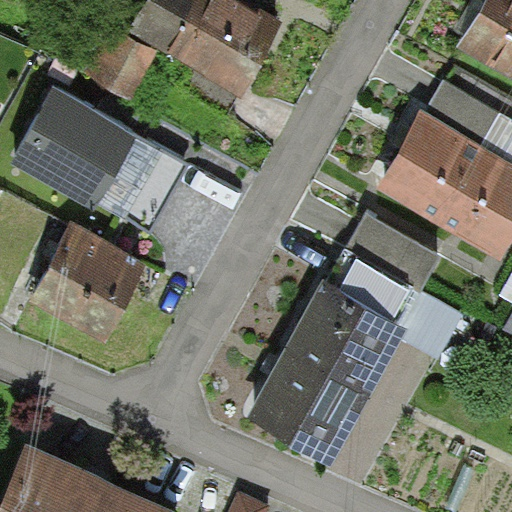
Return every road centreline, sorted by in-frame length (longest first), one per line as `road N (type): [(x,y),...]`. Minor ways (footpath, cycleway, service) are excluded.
road 1 (residential): [(167,408),(391,0)]
road 2 (residential): [(167,408),(390,511)]
road 3 (residential): [(0,342),(167,408)]
